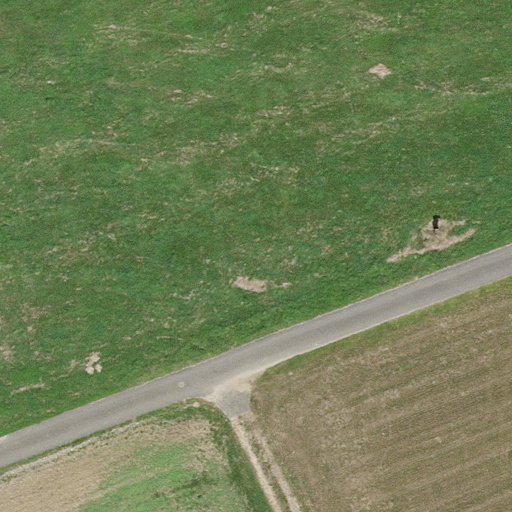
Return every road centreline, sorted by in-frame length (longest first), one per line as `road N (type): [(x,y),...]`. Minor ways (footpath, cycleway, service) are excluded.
road 1 (unclassified): [(0,445),(511,258)]
road 2 (track): [(203,376),(269,511)]
